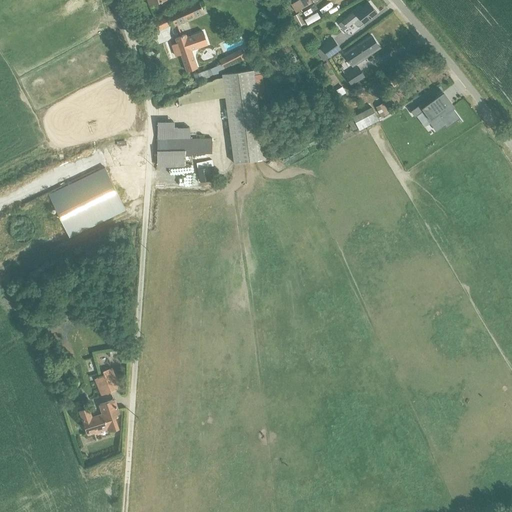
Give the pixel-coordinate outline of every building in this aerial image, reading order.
[(166,14),(151,20),(156,32),(171,25),(172,28),(204,14),(198,0),(196,0),(175,9),(176,12),(166,16),(166,14)] [(288,0),(295,12),(296,13),(312,3),(310,0),(288,0)] [(283,3),(281,4),(286,12),(288,11),(292,9),(287,1),(283,3)] [(354,12),(339,25),(343,31),(347,28),(354,23),(357,27),(360,27),(364,24),(377,13),(369,3),(356,14),(354,12)] [(177,43),(172,45),(176,57),(180,55),(187,72),(195,69),(197,74),(194,75),(196,81),(207,77),(198,51),(193,53),(186,34),(175,38),(177,43)] [(371,36),(344,54),(352,67),(380,48),(371,36)] [(333,38),(316,51),(323,61),(341,49),(336,42),(333,38)] [(221,64),(211,68),(214,75),(247,58),(242,48),(219,60),(221,64)] [(328,62),(323,65),(327,71),(332,69),(328,62)] [(354,70),(345,75),(352,86),(365,78),(364,77),(358,67),(354,70)] [(257,99),(254,75),(254,70),(222,74),(222,78),(215,78),(178,98),(179,105),(220,98),(225,98),(234,164),(235,164),(237,163),(266,160),(259,110),(257,99)] [(297,70),(292,74),(297,81),(302,77),(297,70)] [(254,75),(257,99),(262,99),(266,98),(262,74),(260,74),(254,75)] [(432,96),(411,111),(415,118),(422,113),(435,131),(446,123),(447,125),(458,117),(460,119),(462,122),(453,108),(454,107),(443,92),(442,93),(434,99),(432,96)] [(383,103),(376,107),(381,116),(388,112),(383,103)] [(353,118),(347,121),(352,131),(358,128),(360,130),(379,120),(378,118),(372,107),(353,117),(353,118)] [(446,123),(435,131),(436,132),(445,126),(447,128),(460,119),(458,117),(447,125),(446,123)] [(175,127),(175,122),(158,122),(157,122),(157,140),(191,139),(190,127),(175,127)] [(191,139),(157,140),(157,166),(185,166),(185,156),(192,156),(191,153),(212,153),(212,138),(191,139)] [(212,159),(196,162),(200,182),(210,180),(207,167),(213,166),(212,159)] [(105,168),(49,195),(69,237),(125,210),(105,168)] [(104,376),(94,379),(101,396),(119,389),(111,368),(103,372),(104,376)] [(89,407),(78,411),(83,424),(81,425),(84,433),(86,432),(87,435),(107,429),(108,432),(118,429),(114,416),(119,414),(114,400),(98,405),(101,414),(92,417),(89,407)]
